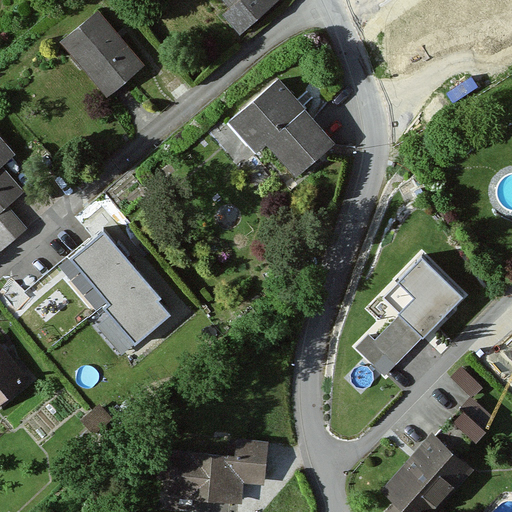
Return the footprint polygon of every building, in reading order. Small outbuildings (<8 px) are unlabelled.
[(282,0),(215,0),(227,14),(220,20),(237,40),(282,0)] [(456,0),(409,0),(442,54),(463,41),(447,14),(460,6),(456,0)] [(511,0),(493,0),(504,18),(511,13),(511,0)] [(142,70),(95,14),(58,45),(105,101),(142,70)] [(329,145),(275,83),(224,126),(250,156),(262,146),(290,179),(329,145)] [(0,166),(11,156),(0,143),(0,252),(24,231),(3,208),(20,193),(0,170),(0,166)] [(216,168),(204,154),(158,190),(180,218),(226,181),(216,168)] [(226,181),(180,218),(200,242),(245,206),(236,194),(226,181)] [(245,206),(200,242),(218,264),(264,230),(255,218),(245,206)] [(150,286),(104,228),(62,262),(109,320),(150,286)] [(459,302),(418,262),(378,302),(394,318),(371,341),(366,336),(352,351),(370,370),(381,359),(392,369),(459,302)] [(0,344),(1,344),(0,342),(0,400),(22,381),(0,355),(0,344)] [(475,388),(458,373),(449,383),(466,398),(475,388)] [(478,423),(459,406),(433,436),(452,453),(478,423)] [(452,453),(433,436),(381,495),(400,511),(413,511),(419,506),(425,511),(431,511),(470,469),(452,453)] [(265,443),(233,441),(232,455),(156,449),(154,480),(165,481),(164,498),(239,504),(241,484),(262,486),(265,443)]
